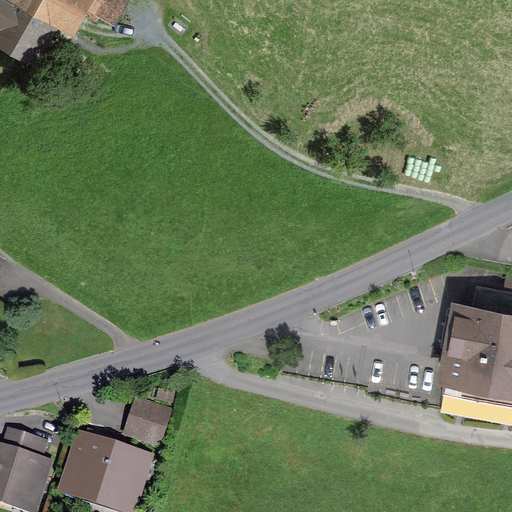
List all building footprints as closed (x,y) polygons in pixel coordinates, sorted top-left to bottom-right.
[(0,0),(0,43),(28,60),(51,21),(66,29),(80,5),(110,22),(123,0),(0,0)] [(463,283),(441,403),(511,416),(511,292),(495,289),(463,283)] [(168,411),(138,401),(127,434),(157,444),(168,411)] [(12,455),(0,451),(0,495),(32,506),(44,465),(37,463),(44,442),(18,434),(12,455)] [(145,457),(83,438),(67,489),(128,509),(145,457)]
